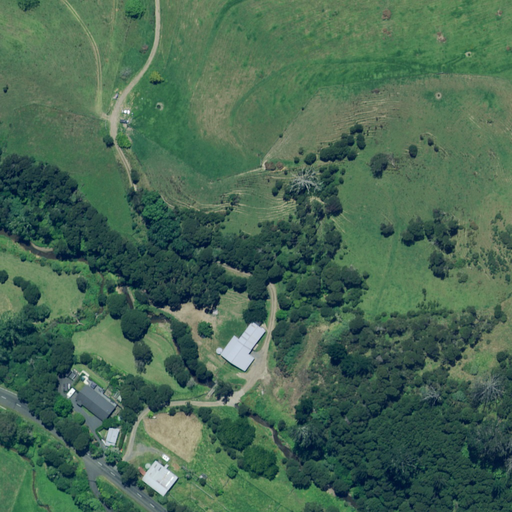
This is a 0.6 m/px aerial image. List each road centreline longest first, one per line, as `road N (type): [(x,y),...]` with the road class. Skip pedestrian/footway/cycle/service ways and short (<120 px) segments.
road 1 (track): [(110,472),(149,408),(227,402),(244,391),(270,328),(264,280),(165,243),(142,216),(113,120),(148,59),(155,0)]
road 2 (tertiary): [(0,396),(158,511)]
